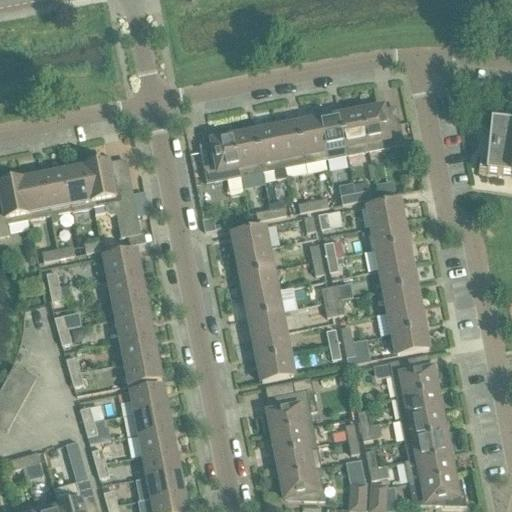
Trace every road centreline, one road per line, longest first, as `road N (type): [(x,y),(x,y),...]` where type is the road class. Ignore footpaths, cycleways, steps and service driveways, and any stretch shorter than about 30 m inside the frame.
road 1 (residential): [(233,511),(156,103)]
road 2 (residential): [(511,424),(472,237),(445,212),(417,60)]
road 3 (residential): [(417,60),(156,103)]
road 4 (residential): [(156,103),(0,132)]
